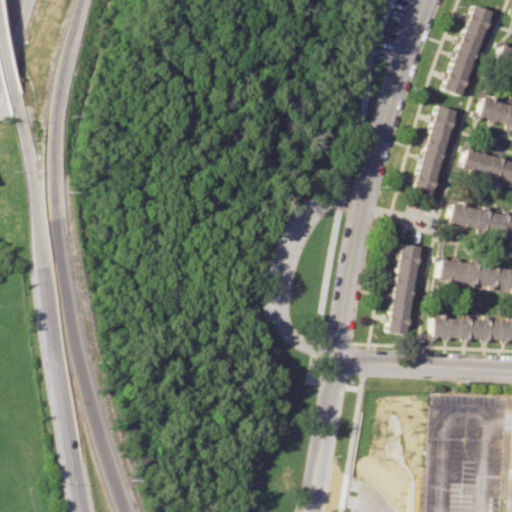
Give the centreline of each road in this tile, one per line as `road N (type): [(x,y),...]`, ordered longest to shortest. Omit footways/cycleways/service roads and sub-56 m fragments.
road 1 (motorway): [(126,511),(91,405),(46,193),(52,78),(74,0)]
road 2 (residential): [(425,0),(378,140),(326,410)]
road 3 (motorway): [(40,271),(81,511)]
road 4 (motorway): [(9,93),(40,271)]
road 5 (residential): [(335,360),(511,368)]
